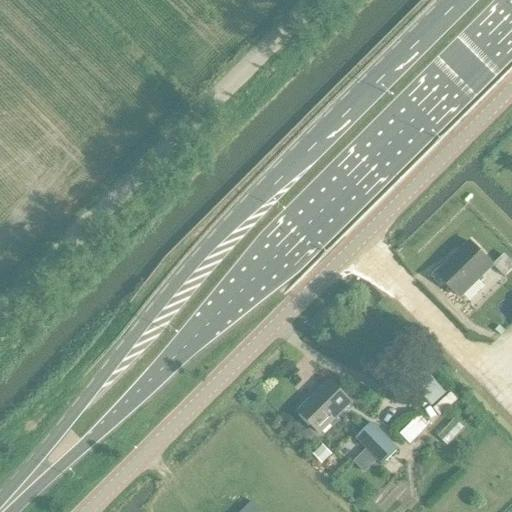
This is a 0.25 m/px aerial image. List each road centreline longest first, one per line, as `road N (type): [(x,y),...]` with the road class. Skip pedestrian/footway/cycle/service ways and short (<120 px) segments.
road 1 (secondary): [(17,496),(142,390),(511,22)]
road 2 (secondary): [(459,0),(216,238),(17,496)]
road 3 (unclassified): [(88,511),(511,87)]
road 4 (unclassified): [(0,310),(311,0)]
